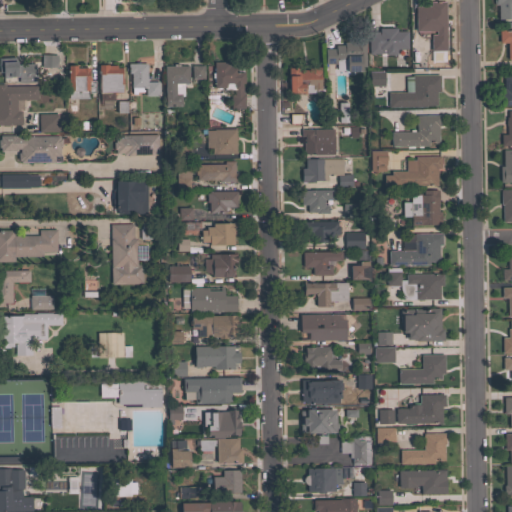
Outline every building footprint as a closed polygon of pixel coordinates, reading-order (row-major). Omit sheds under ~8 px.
[(511,0),(511,20),(511,19),(497,19),(497,6),(493,6),(492,0),(511,0)] [(445,50),(430,50),(430,34),(435,34),(435,31),(414,31),(414,6),(429,6),(429,1),(445,1),(445,50)] [(395,28),(396,31),(406,31),(406,48),(395,48),(396,54),(384,54),(368,54),(368,32),(378,32),(378,28),(395,28)] [(511,29),(511,59),(507,59),(507,42),(498,42),(498,30),(511,29)] [(364,66),(360,66),(360,71),(335,71),(336,64),(324,64),(324,49),(334,49),(334,45),(344,45),(344,42),(354,42),(354,39),(365,39),(364,66)] [(56,55),(56,68),(41,67),(41,55),(56,55)] [(0,57),(15,57),(15,65),(34,64),(35,79),(18,80),(18,77),(2,78),(2,72),(0,72),(0,57)] [(134,64),(134,61),(139,61),(139,63),(146,63),(146,82),(158,82),(158,95),(145,95),(145,87),(141,87),(141,91),(136,91),(136,94),(131,94),(131,87),(130,87),(130,73),(127,73),(127,64),(134,64)] [(228,62),(228,66),(236,66),(236,72),(243,72),(243,83),(240,83),(241,86),(241,92),(243,92),(243,108),(230,108),(230,95),(233,95),(233,89),(223,89),(223,87),(213,87),(213,78),(211,78),(211,73),(213,73),(213,62),(228,62)] [(188,83),(183,83),(183,95),(180,95),(180,104),(164,105),(163,66),(172,65),(172,63),(178,63),(178,65),(187,65),(188,83)] [(76,65),(76,68),(87,67),(87,78),(89,78),(89,80),(93,80),(94,92),(88,92),(88,98),(68,98),(67,65),(76,65)] [(115,65),(115,67),(120,67),(120,77),(122,77),(122,83),(121,83),(121,92),(98,92),(98,72),(97,72),(97,65),(115,65)] [(202,65),(203,78),(191,79),(190,65),(202,65)] [(320,88),(322,88),(323,92),(288,92),(288,68),(298,67),(298,70),(308,70),(308,67),(320,67),(320,88)] [(511,71),(511,105),(499,105),(499,88),(503,88),(502,76),(506,76),(506,72),(511,71)] [(365,87),(380,86),(380,72),(364,73),(365,87)] [(439,75),(439,92),(436,92),(436,105),(426,105),(426,106),(387,107),(387,93),(412,92),(411,75),(439,75)] [(36,86),(36,100),(15,100),(16,111),(20,111),(21,124),(8,125),(8,126),(3,126),(3,125),(0,125),(0,84),(4,84),(4,86),(36,86)] [(347,102),(347,122),(338,122),(338,102),(347,102)] [(511,110),(511,145),(500,145),(500,134),(505,134),(505,125),(504,126),(504,120),(505,120),(505,117),(506,117),(506,110),(511,110)] [(57,114),(57,132),(38,132),(38,114),(57,114)] [(439,115),(439,126),(437,126),(438,143),(433,143),(432,141),(426,142),(426,146),(391,147),(390,132),(416,131),(415,115),(439,115)] [(235,153),(211,154),(211,147),(205,147),(205,130),(213,130),(213,129),(234,129),(235,153)] [(332,129),(333,154),(312,154),(312,153),(303,154),(302,143),(304,143),(304,141),(303,141),(302,139),(303,138),(304,138),(304,136),(300,136),(300,130),(332,129)] [(157,134),(157,154),(122,156),(122,153),(115,153),(115,149),(113,149),(113,142),(115,142),(115,138),(121,138),(121,135),(157,134)] [(0,136),(15,136),(15,137),(59,136),(59,139),(61,139),(61,146),(58,146),(59,156),(53,156),(54,162),(20,162),(20,161),(17,161),(17,153),(19,153),(19,149),(15,149),(15,151),(0,151),(0,136)] [(188,145),(189,158),(177,158),(177,146),(188,145)] [(511,184),(509,184),(509,182),(499,182),(499,166),(502,166),(502,150),(511,149),(511,184)] [(385,151),(385,165),(384,165),(384,171),(370,171),(369,151),(385,151)] [(391,171),(405,171),(405,160),(414,160),(414,157),(440,156),(440,168),(436,168),(437,185),(382,186),(382,175),(391,175),(391,171)] [(341,158),(342,174),(351,174),(351,187),(337,187),(337,174),(326,174),(326,180),(314,180),(314,182),(305,182),(305,181),(300,181),(300,168),(304,168),(304,159),(341,158)] [(223,164),(223,161),(233,161),(234,173),(235,173),(235,181),(218,182),(218,179),(196,180),(196,165),(223,164)] [(176,190),(176,170),(189,170),(189,190),(176,190)] [(0,174),(28,174),(28,176),(36,175),(36,187),(28,187),(28,188),(0,188),(0,174)] [(134,181),(134,183),(139,183),(139,192),(145,192),(145,202),(139,201),(139,210),(129,210),(129,209),(126,209),(126,214),(115,213),(115,209),(114,209),(114,207),(111,207),(111,192),(114,192),(114,181),(134,181)] [(333,190),(333,199),(323,199),(323,205),(328,205),(328,213),(315,213),(315,211),(307,211),(306,204),(300,204),(300,190),(333,190)] [(437,211),(440,211),(440,225),(410,225),(410,217),(402,217),(402,202),(408,202),(408,201),(421,201),(421,198),(422,198),(422,190),(437,190),(437,211)] [(511,190),(511,222),(501,222),(501,205),(500,205),(500,190),(511,190)] [(235,191),(236,207),(224,207),(224,212),(208,212),(208,202),(206,202),(206,193),(208,193),(208,192),(235,191)] [(356,203),(357,217),(343,217),(343,204),(356,203)] [(191,207),(191,219),(178,220),(178,208),(191,207)] [(336,221),(336,226),(338,226),(338,227),(339,228),(339,231),(338,232),(338,235),(335,235),(335,236),(326,237),(326,241),(311,242),(311,235),(302,235),(302,222),(336,221)] [(152,223),(152,239),(139,239),(139,223),(152,223)] [(232,223),(232,244),(208,245),(208,242),(201,242),(200,230),(206,230),(205,227),(212,226),(212,223),(232,223)] [(132,224),(132,238),(135,238),(135,245),(134,245),(135,259),(136,259),(136,265),(141,264),(142,284),(110,284),(109,224),(132,224)] [(0,230),(13,230),(13,236),(38,235),(38,230),(55,229),(56,256),(13,257),(13,261),(0,261),(0,230)] [(362,232),(363,248),(344,249),(344,233),(362,232)] [(441,233),(441,245),(438,245),(438,262),(432,262),(432,261),(428,261),(428,264),(388,265),(388,251),(414,250),(413,234),(441,233)] [(187,239),(187,251),(176,251),(176,239),(187,239)] [(511,250),(511,280),(501,280),(501,269),(506,269),(506,250),(511,250)] [(341,251),(341,260),(326,261),(326,265),(331,265),(331,275),(311,275),(311,267),(302,267),(301,252),(341,251)] [(235,254),(235,262),(231,262),(231,269),(233,269),(233,273),(231,273),(231,276),(211,277),(203,271),(203,259),(209,259),(209,254),(235,254)] [(368,279),(349,279),(349,265),(358,265),(358,261),(367,261),(368,279)] [(188,266),(188,281),(167,282),(167,266),(188,266)] [(399,268),(400,280),(405,280),(405,274),(442,274),(442,285),(438,285),(438,299),(404,299),(401,296),(388,296),(388,285),(386,285),(386,268),(399,268)] [(29,282),(10,282),(11,303),(0,303),(0,270),(28,270),(29,282)] [(346,301),(330,301),(330,306),(327,306),(315,306),(315,296),(313,294),(305,294),(305,296),(302,296),(302,281),(304,281),(304,283),(346,282),(346,301)] [(222,287),(223,296),(235,295),(235,311),(189,312),(188,308),(181,308),(181,289),(188,289),(188,288),(222,287)] [(511,287),(511,316),(507,316),(506,298),(501,298),(501,287),(511,287)] [(50,295),(51,309),(29,310),(29,296),(43,295),(50,295)] [(368,298),(368,310),(351,310),(350,298),(368,298)] [(422,309),(422,308),(439,308),(439,328),(442,328),(442,341),(415,341),(413,340),(406,340),(406,333),(401,333),(401,327),(399,327),(399,309),(422,309)] [(21,314),(35,313),(51,313),(60,313),(60,325),(45,325),(45,339),(30,339),(30,355),(14,355),(14,343),(12,343),(12,346),(8,346),(8,347),(0,347),(0,315),(21,315),(21,314)] [(338,314),(338,320),(344,320),(345,340),(307,341),(307,332),(299,332),(299,315),(338,314)] [(210,317),(210,315),(235,315),(235,324),(230,324),(230,336),(228,336),(228,338),(217,338),(217,337),(197,337),(197,328),(190,328),(190,317),(210,317)] [(511,321),(511,352),(502,353),(502,337),(507,337),(507,329),(509,329),(509,321),(511,321)] [(181,343),(167,344),(166,331),(181,331),(181,343)] [(122,332),(122,346),(129,346),(130,357),(96,357),(96,332),(122,332)] [(390,332),(390,344),(375,344),(375,332),(390,332)] [(368,343),(368,353),(356,354),(356,343),(368,343)] [(232,346),(232,352),(238,352),(238,363),(233,363),(233,369),(213,369),(213,366),(200,366),(200,368),(193,368),(193,346),(232,346)] [(329,347),(329,360),(339,359),(339,368),(304,369),(304,361),(302,361),(302,355),(304,355),(304,347),(329,347)] [(393,347),(393,362),(372,362),(372,347),(393,347)] [(443,354),(443,374),(440,374),(440,379),(430,379),(430,384),(397,384),(397,369),(420,369),(420,355),(443,354)] [(511,357),(511,383),(511,384),(511,379),(509,380),(509,370),(502,370),(502,358),(511,357)] [(185,376),(171,376),(171,375),(166,375),(165,363),(170,363),(170,362),(185,361),(185,376)] [(370,374),(370,389),(356,389),(355,375),(370,374)] [(239,378),(239,392),(230,393),(230,401),(226,401),(226,402),(194,403),(194,399),(184,399),(183,392),(182,392),(182,379),(239,378)] [(157,379),(157,386),(159,386),(160,407),(140,407),(140,404),(116,404),(116,397),(99,397),(98,380),(157,379)] [(339,380),(339,383),(340,383),(340,390),(339,390),(339,398),(337,398),(337,403),(303,403),(303,402),(300,402),(300,380),(339,380)] [(444,394),(444,406),(440,406),(440,422),(395,423),(395,409),(407,409),(407,405),(419,404),(418,395),(444,394)] [(508,414),(503,414),(503,397),(511,397),(511,425),(508,426),(508,414)] [(180,406),(180,420),(167,420),(167,406),(180,406)] [(59,407),(59,409),(62,409),(62,414),(59,414),(60,427),(49,428),(49,407),(59,407)] [(334,423),(337,423),(337,429),(334,429),(334,433),(326,433),(326,443),(317,444),(316,433),(299,433),(299,411),(304,411),(304,409),(327,409),(327,410),(334,410),(334,423)] [(392,409),(392,424),(377,424),(377,409),(392,409)] [(227,412),(227,410),(236,410),(237,415),(238,417),(238,435),(223,435),(223,438),(211,438),(211,435),(206,435),(206,426),(202,426),(202,412),(227,412)] [(130,418),(130,430),(118,431),(118,419),(130,418)] [(393,427),(393,442),(375,442),(375,427),(393,427)] [(445,433),(445,444),(443,444),(443,460),(433,460),(433,463),(399,464),(399,450),(422,450),(422,433),(445,433)] [(511,433),(511,461),(508,462),(508,450),(504,450),(503,433),(511,433)] [(350,441),(350,437),(357,437),(357,441),(369,441),(369,464),(351,464),(351,458),(349,458),(349,453),(339,453),(339,441),(350,441)] [(238,448),(241,448),(241,462),(216,463),(215,439),(237,438),(238,448)] [(169,468),(168,440),(183,439),(184,443),(187,447),(189,467),(169,468)] [(214,440),(214,446),(211,446),(212,451),(198,451),(198,440),(214,440)] [(511,465),(511,494),(503,494),(503,485),(504,485),(504,466),(511,465)] [(80,467),(75,508),(93,510),(98,469),(80,467)] [(340,484),(333,484),(333,491),(323,491),(323,493),(316,493),(316,491),(306,491),(306,485),(304,484),(303,483),(302,481),(302,479),(303,477),(304,476),(306,475),(306,468),(352,467),(352,478),(340,478),(340,484)] [(0,468),(9,468),(9,470),(22,469),(23,489),(18,489),(19,494),(13,495),(14,498),(9,499),(9,510),(0,510),(0,468)] [(239,470),(239,492),(212,493),(212,477),(221,477),(221,470),(239,470)] [(441,470),(441,473),(444,473),(445,493),(420,494),(419,485),(413,485),(411,484),(397,484),(397,470),(441,470)] [(62,494),(70,494),(71,478),(63,478),(62,494)] [(116,496),(115,482),(129,482),(129,496),(116,496)] [(364,482),(364,495),(351,496),(351,482),(364,482)] [(200,486),(200,498),(178,499),(177,487),(200,486)] [(386,491),(371,491),(371,506),(387,506),(386,491)] [(338,499),(354,498),(354,504),(355,504),(356,507),(354,507),(354,511),(316,511),(312,511),(312,500),(338,499)] [(221,502),(221,501),(227,501),(227,502),(239,502),(239,511),(180,511),(180,503),(221,502)]
